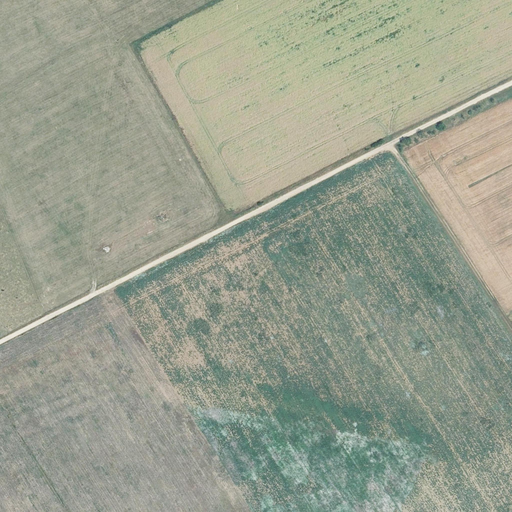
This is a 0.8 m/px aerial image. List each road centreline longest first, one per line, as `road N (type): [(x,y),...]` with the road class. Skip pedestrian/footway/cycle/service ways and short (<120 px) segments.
road 1 (track): [(511,84),(0,342)]
road 2 (track): [(385,145),(511,330)]
